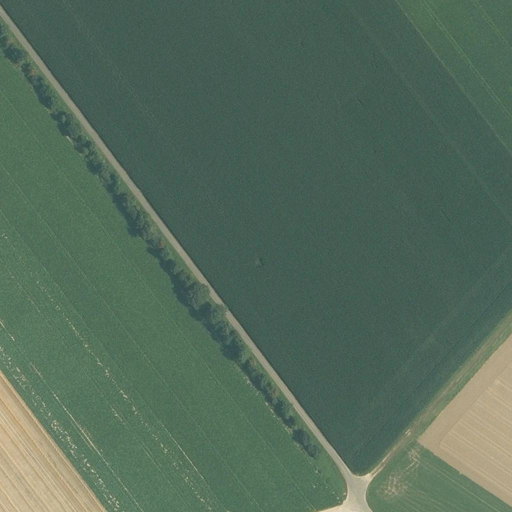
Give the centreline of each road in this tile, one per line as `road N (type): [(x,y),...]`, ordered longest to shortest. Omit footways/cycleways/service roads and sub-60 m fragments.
road 1 (track): [(0,12),(354,484),(367,511)]
road 2 (track): [(511,331),(354,511)]
